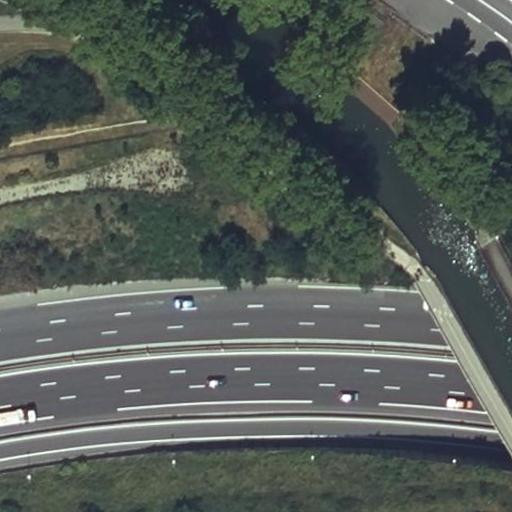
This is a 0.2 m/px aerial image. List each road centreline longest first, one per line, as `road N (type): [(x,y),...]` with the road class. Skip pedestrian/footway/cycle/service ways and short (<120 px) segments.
road 1 (motorway): [(0,451),(203,427),(371,429),(511,445)]
road 2 (motorway): [(511,327),(207,309),(0,332)]
road 3 (motorway): [(0,406),(251,386),(511,402)]
